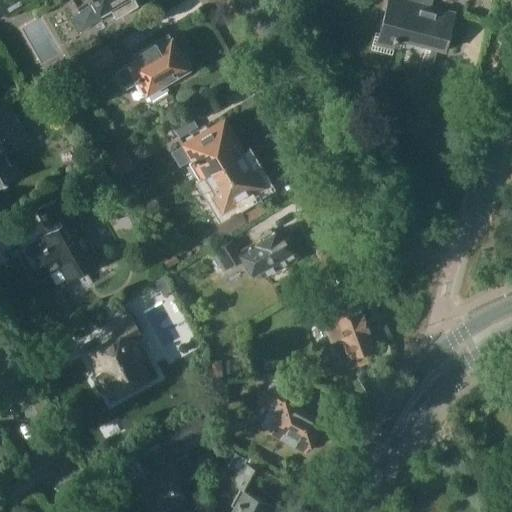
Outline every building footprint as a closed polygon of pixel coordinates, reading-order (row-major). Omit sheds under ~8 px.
[(0,0),(0,17),(4,15),(6,19),(28,6),(24,0),(0,0)] [(134,2),(132,0),(73,0),(78,8),(90,0),(93,0),(105,19),(134,2)] [(388,0),(379,34),(394,38),(393,41),(396,42),(397,38),(431,48),(429,58),(424,56),(419,74),(430,77),(437,49),(444,51),(455,12),(436,7),(435,12),(430,11),(432,0),(388,0)] [(135,60),(115,72),(124,88),(138,79),(149,97),(160,90),(158,86),(193,66),(185,53),(181,55),(172,39),(163,44),(160,39),(132,56),(135,60)] [(117,59),(107,43),(106,45),(106,46),(91,56),(89,55),(88,56),(91,63),(95,69),(96,71),(97,71),(98,70),(98,69),(114,59),(115,60),(117,59)] [(31,141),(22,126),(8,102),(0,106),(0,136),(3,142),(0,144),(0,186),(22,175),(15,163),(10,166),(5,158),(10,155),(10,153),(31,141)] [(200,176),(244,150),(235,135),(234,136),(224,119),(184,143),(193,158),(191,159),(193,161),(191,162),(200,176)] [(124,148),(102,161),(113,179),(134,167),(124,148)] [(244,150),(200,176),(210,194),(213,192),(223,210),(263,186),(253,169),(254,168),(244,150)] [(49,246),(35,254),(45,273),(60,264),(69,280),(98,263),(90,250),(99,245),(88,226),(83,229),(64,195),(38,210),(51,231),(43,236),(49,246)] [(238,210),(214,224),(217,229),(205,236),(210,244),(246,223),(238,210)] [(275,231),(239,252),(232,240),(226,244),(223,240),(211,248),(213,252),(210,254),(217,265),(220,264),(225,272),(243,261),(252,276),(259,272),(262,278),(289,263),(292,264),(298,261),(298,258),(304,254),(292,234),(286,238),(285,236),(280,239),(275,231)] [(166,270),(177,263),(170,252),(159,259),(166,270)] [(171,289),(166,278),(156,284),(162,294),(171,289)] [(339,306),(343,305),(337,288),(297,302),(303,319),(327,310),(328,314),(323,316),(333,342),(343,338),(349,357),(353,356),(356,365),(368,361),(364,351),(372,349),(365,332),(367,331),(365,326),(362,316),(360,317),(355,303),(340,309),(339,306)] [(117,339),(89,355),(99,373),(95,376),(103,391),(108,388),(111,395),(113,394),(127,388),(147,376),(139,361),(145,358),(135,339),(142,335),(132,315),(130,316),(121,301),(105,309),(114,325),(110,327),(117,339)] [(227,408),(226,385),(211,386),(212,409),(227,408)] [(317,419),(266,391),(258,405),(265,408),(256,424),(306,452),(310,451),(315,442),(314,438),(325,418),(319,415),(317,419)] [(163,438),(166,446),(167,448),(189,437),(191,441),(211,430),(204,417),(163,438)] [(263,473),(267,465),(249,456),(246,460),(234,453),(227,466),(238,473),(231,484),(240,489),(230,505),(235,508),(232,511),(274,511),(277,507),(251,493),(255,488),(256,487),(258,485),(259,483),(259,482),(260,481),(260,479),(260,477),(263,473)] [(137,484),(136,484),(151,511),(153,511),(168,504),(168,506),(169,506),(172,510),(187,501),(179,487),(185,484),(198,477),(186,455),(173,463),(174,464),(148,479),(147,477),(137,483),(137,484)] [(276,499),(286,482),(270,473),(260,490),(276,499)]
